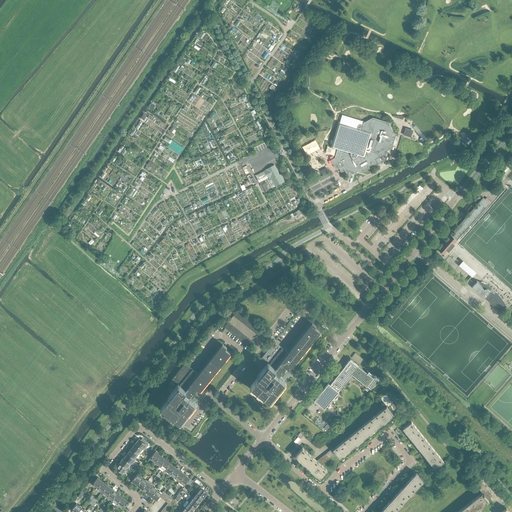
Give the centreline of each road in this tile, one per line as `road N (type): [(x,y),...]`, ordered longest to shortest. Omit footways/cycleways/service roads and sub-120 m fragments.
road 1 (trunk): [(283,0),(511,228)]
road 2 (trunk): [(511,200),(311,0)]
road 3 (track): [(159,0),(0,233)]
road 4 (residential): [(390,280),(330,229),(250,85)]
road 5 (residential): [(132,511),(141,501),(104,469),(139,427),(221,490)]
road 6 (track): [(4,511),(133,349)]
road 7 (residential): [(321,492),(391,436),(410,461),(364,511)]
road 8 (residential): [(216,399),(296,299),(342,338)]
road 9 (residential): [(262,438),(342,338)]
road 10 (residential): [(511,328),(415,249)]
